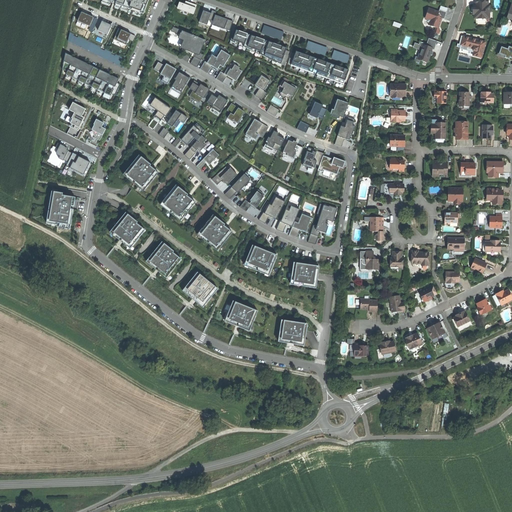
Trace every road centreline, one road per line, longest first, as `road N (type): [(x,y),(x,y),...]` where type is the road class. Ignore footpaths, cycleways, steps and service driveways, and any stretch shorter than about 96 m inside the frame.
road 1 (residential): [(123,116),(268,231),(324,250),(337,242),(350,154),(276,123),(144,41)]
road 2 (residential): [(103,157),(88,233),(93,253),(193,334),(227,350),(315,369),(332,404)]
road 3 (track): [(322,379),(203,352),(62,240),(0,208)]
road 4 (secondary): [(0,484),(175,474),(301,434)]
road 5 (track): [(0,305),(237,431)]
road 6 (residential): [(207,0),(417,76)]
road 7 (residential): [(511,265),(414,321),(367,327)]
road 8 (secondary): [(381,397),(511,333)]
